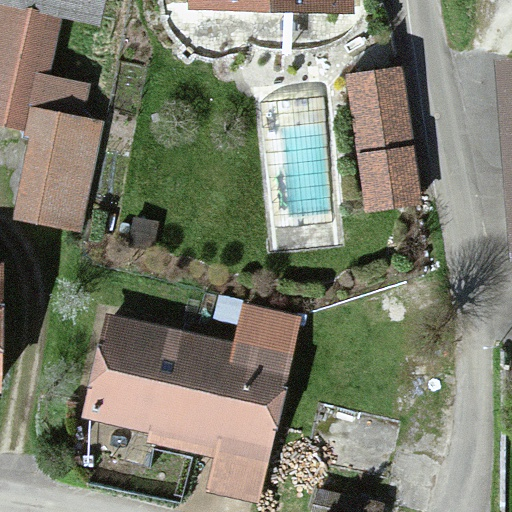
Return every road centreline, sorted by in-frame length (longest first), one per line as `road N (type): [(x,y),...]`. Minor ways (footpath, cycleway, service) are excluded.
road 1 (residential): [(440,511),(458,473),(467,250),(410,0)]
road 2 (unknown): [(8,504),(30,292),(20,262),(0,244)]
